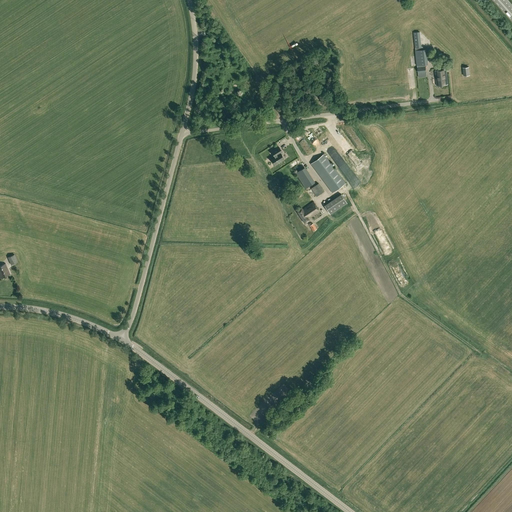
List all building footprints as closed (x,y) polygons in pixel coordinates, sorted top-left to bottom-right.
[(415,50),(417,65),(425,64),(424,49),(415,50)] [(437,85),(448,84),(446,69),(435,70),(437,85)] [(353,154),(354,153),(344,138),(340,141),(354,159),(356,158),(353,154)] [(282,152),(279,147),(271,151),(274,156),(270,158),(275,165),(284,159),(280,153),(282,152)] [(332,192),(345,183),(323,154),(311,163),(332,192)] [(307,166),(298,171),(307,187),(317,182),(307,166)] [(318,183),(311,188),(317,196),(324,191),(318,183)] [(299,198),(302,191),(296,188),(293,194),(299,198)] [(347,202),(341,194),(324,205),(330,214),(347,202)] [(309,218),(320,211),(314,202),(303,209),(302,208),(297,211),(305,223),(310,219),(309,218)] [(281,204),(278,207),(285,214),(288,211),(281,204)] [(11,264),(18,261),(14,254),(8,257),(11,264)] [(0,277),(0,278),(10,274),(6,263),(0,265),(0,277)]
